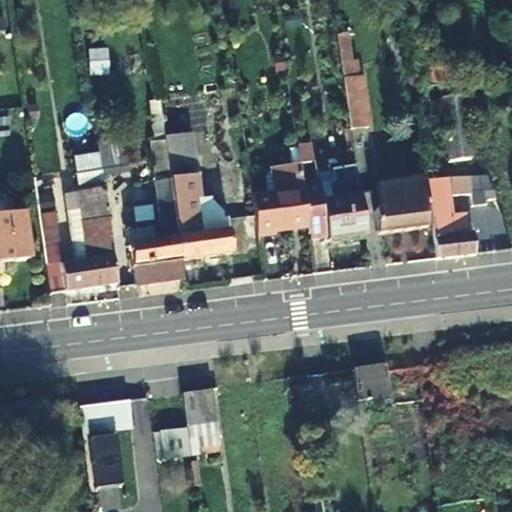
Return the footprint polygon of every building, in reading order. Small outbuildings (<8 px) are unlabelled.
[(41,20),(44,49),(74,46),(71,17),(41,20)] [(443,64),(422,67),(430,117),(441,115),(449,162),(469,158),(457,86),(447,88),(443,64)] [(349,133),(367,130),(360,77),(342,80),(349,133)] [(365,238),(349,133),(342,134),(347,171),(323,173),(325,184),(310,186),(302,184),(307,225),(309,234),(310,241),(328,238),(329,243),(365,238)] [(169,182),(180,262),(231,255),(223,198),(197,200),(188,138),(163,141),(169,182)] [(95,147),(99,171),(120,168),(117,143),(95,147)] [(309,145),(297,147),(299,160),(300,165),(312,164),(309,145)] [(300,165),(299,160),(274,164),(278,195),(248,201),(257,249),(273,247),(272,238),(309,234),(307,225),(302,184),(300,165)] [(423,181),(427,207),(434,260),(476,254),(473,231),(468,231),(467,221),(452,222),(449,197),(493,192),(486,176),(426,181),(423,181)] [(423,208),(427,207),(423,181),(382,187),(385,211),(376,212),(379,233),(426,227),(423,208)] [(180,262),(169,182),(155,184),(161,227),(134,231),(135,243),(128,244),(134,287),(182,281),(180,262)] [(74,263),(45,266),(49,294),(116,286),(101,187),(78,189),(80,206),(68,208),(74,263)] [(36,204),(41,239),(56,237),(51,202),(36,204)] [(0,264),(26,261),(21,215),(0,217),(0,264)] [(353,372),(353,378),(357,400),(389,396),(386,374),(385,367),(353,372)] [(216,392),(181,396),(185,429),(221,424),(216,392)] [(128,401),(78,407),(81,434),(132,428),(128,401)] [(189,456),(185,429),(157,433),(161,460),(189,456)]
